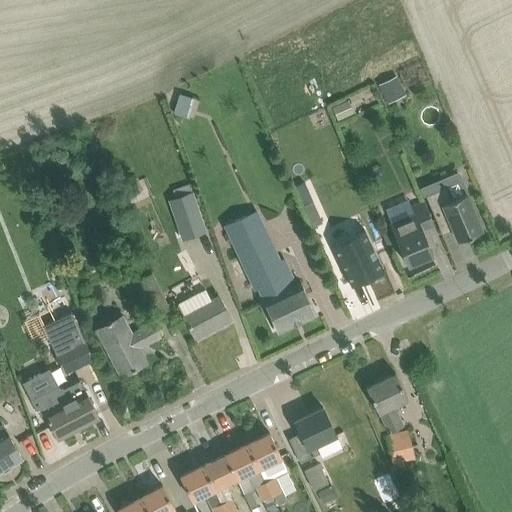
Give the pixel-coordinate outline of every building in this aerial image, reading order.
[(378,83),(385,96),(403,87),(397,74),(378,83)] [(464,243),(489,233),(472,195),(458,202),(453,189),(431,197),(441,220),(452,215),(464,243)] [(193,191),(170,199),(183,238),(187,237),(206,231),(193,191)] [(322,221),(313,200),(304,204),(313,225),(322,221)] [(423,228),(434,223),(425,201),(412,206),(415,213),(390,223),(408,264),(433,253),(423,228)] [(225,223),(259,287),(256,288),(266,308),(261,311),(264,315),(268,313),(278,331),(316,313),(301,281),(292,286),(256,209),(225,223)] [(333,247),(351,289),(384,275),(367,233),(333,247)] [(169,308),(152,271),(134,280),(151,317),(169,308)] [(220,295),(212,299),(206,288),(178,303),(183,314),(195,336),(232,317),(220,295)] [(132,334),(130,331),(123,315),(97,327),(106,344),(122,375),(147,362),(139,346),(160,335),(153,322),(132,334)] [(85,339),(56,352),(65,372),(94,359),(85,339)] [(396,371),(366,385),(379,411),(380,411),(389,431),(404,425),(394,404),(408,398),(396,371)] [(80,379),(65,388),(58,386),(32,399),(40,415),(45,413),(58,438),(100,417),(86,390),(80,379)] [(337,434),(323,406),(295,419),(301,432),(289,438),(301,461),(320,452),(316,444),(337,434)] [(409,429),(386,436),(392,464),(416,459),(409,429)] [(0,471),(24,457),(7,430),(0,434),(0,471)] [(273,494),(274,493),(279,503),(286,499),(281,489),(275,477),(287,470),(280,456),(282,456),(270,431),(248,442),(273,494)] [(270,495),(273,494),(248,442),(244,444),(230,451),(225,453),(237,477),(244,492),(255,487),(256,486),(262,499),(263,499),(270,495)] [(225,453),(221,455),(207,462),(203,464),(215,488),(226,483),(237,477),(225,453)] [(319,462),(304,470),(314,489),(328,482),(319,462)] [(203,464),(181,475),(192,499),(205,493),(215,488),(203,464)] [(141,496),(149,511),(166,511),(175,507),(163,484),(141,496)] [(334,498),(328,486),(318,491),(324,502),(334,498)] [(270,495),(263,499),(269,511),(277,508),(270,495)] [(120,511),(149,511),(141,496),(119,508),(120,511)] [(221,502),(226,511),(236,511),(238,511),(231,497),(221,502)] [(226,511),(221,502),(212,507),(214,511),(226,511)]
